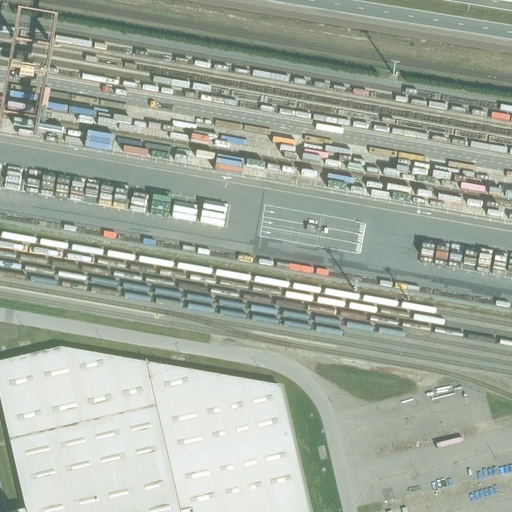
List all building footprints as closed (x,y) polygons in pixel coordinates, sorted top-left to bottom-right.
[(134,121),(133,135),(151,136),(152,122),(134,121)] [(65,135),(64,145),(87,147),(88,137),(65,135)] [(196,167),(197,151),(173,149),(172,166),(196,167)] [(116,190),(115,196),(123,199),(125,193),(116,190)] [(134,190),(130,206),(143,210),(148,193),(134,190)] [(152,191),(151,216),(166,217),(167,192),(152,191)] [(124,210),(124,201),(113,201),(113,210),(124,210)] [(226,224),(170,222),(169,234),(214,235),(214,234),(226,235),(226,224)] [(61,351),(0,365),(0,401),(25,511),(307,511),(281,389),(61,351)]
